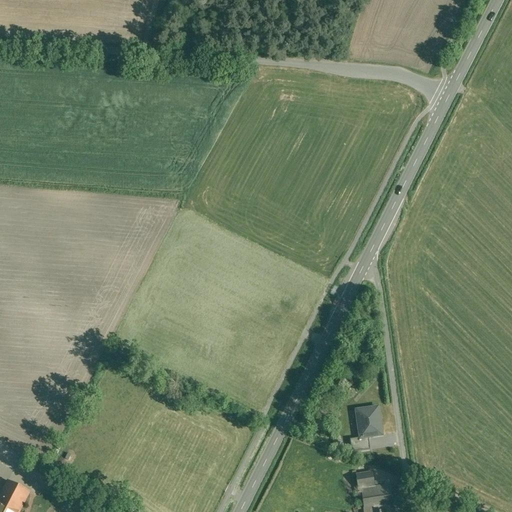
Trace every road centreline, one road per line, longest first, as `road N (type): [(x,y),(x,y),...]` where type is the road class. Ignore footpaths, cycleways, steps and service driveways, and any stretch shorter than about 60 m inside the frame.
road 1 (unclassified): [(449,96),(370,70),(0,44)]
road 2 (tertiary): [(365,261),(237,511)]
road 3 (unclassified): [(365,261),(379,279),(412,511)]
road 4 (tertiary): [(449,96),(365,261)]
